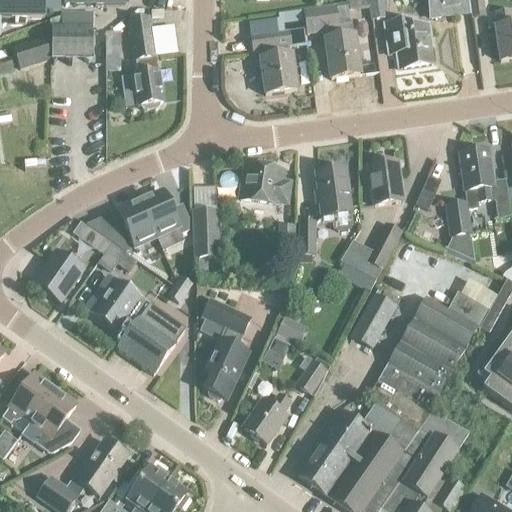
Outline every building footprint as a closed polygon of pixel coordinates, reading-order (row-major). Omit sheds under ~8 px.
[(0,0),(0,20),(14,20),(14,27),(26,27),(26,20),(43,20),(44,14),(60,15),(60,0),(0,0)] [(424,0),(427,23),(467,18),(464,0),(424,0)] [(481,0),(469,0),(472,20),(484,18),(481,0)] [(347,9),(334,11),(303,16),(306,38),(337,33),(337,29),(349,27),(347,9)] [(498,31),(495,31),(500,65),(511,63),(511,28),(511,29),(510,14),(496,16),(498,31)] [(301,15),(279,18),(279,23),(281,36),(288,35),(303,33),(301,15)] [(386,63),(397,61),(398,73),(434,68),(432,60),(439,59),(437,50),(431,51),(428,29),(416,31),(415,22),(391,25),(381,26),(386,63)] [(138,110),(140,110),(142,113),(147,114),(155,113),(159,111),(159,107),(163,106),(158,75),(155,53),(153,53),(148,23),(129,25),(133,55),(134,57),(135,56),(139,78),(134,79),(138,110)] [(279,23),(250,27),(254,57),(259,56),(260,64),(265,99),(297,95),(292,59),(289,60),(288,52),(291,51),(288,35),(281,36),(279,23)] [(337,33),(324,35),(325,43),(330,83),(359,79),(354,39),(352,27),(349,27),(337,29),(337,33)] [(51,29),(51,63),(91,63),(91,29),(51,29)] [(155,32),(157,46),(175,43),(173,29),(155,32)] [(19,72),(50,63),(43,41),(13,51),(19,72)] [(7,60),(0,61),(0,77),(11,74),(7,60)] [(0,149),(22,150),(23,126),(0,125),(0,149)] [(458,157),(464,195),(465,195),(467,206),(465,207),(466,213),(476,211),(476,206),(492,204),(490,191),(493,191),(488,153),(458,157)] [(396,166),(368,170),(373,209),(402,206),(396,166)] [(290,185),(280,183),(282,175),(245,170),(241,202),(277,207),(277,208),(286,210),(290,185)] [(322,222),(331,220),(333,231),(338,235),(347,234),(352,229),(344,173),(316,177),(322,222)] [(427,179),(416,204),(403,233),(412,237),(423,213),(428,215),(441,185),(427,179)] [(188,236),(187,223),(181,209),(170,214),(161,195),(140,205),(156,241),(177,232),(180,239),(188,236)] [(140,205),(118,215),(134,251),(156,241),(140,205)] [(496,207),(498,221),(509,220),(507,205),(496,207)] [(474,267),(470,242),(469,242),(469,238),(470,238),(466,213),(465,207),(445,209),(450,241),(452,241),(453,245),(449,254),(444,252),(444,253),(474,267)] [(216,212),(190,213),(192,262),(218,261),(216,212)] [(123,244),(111,218),(86,230),(114,248),(123,244)] [(297,225),(297,261),(314,261),(314,225),(297,225)] [(278,250),(293,250),(294,229),(279,229),(278,250)] [(340,263),(376,281),(399,236),(386,229),(368,263),(346,251),(340,263)] [(406,239),(341,357),(364,370),(354,386),(344,405),(436,455),(464,405),(440,393),(500,283),(406,239)] [(101,240),(93,251),(103,259),(111,247),(101,240)] [(136,264),(111,247),(103,259),(98,267),(110,275),(117,266),(128,275),(136,264)] [(33,289),(32,290),(58,307),(82,273),(56,255),(33,289)] [(181,282),(168,300),(178,307),(190,288),(181,282)] [(511,286),(506,283),(503,289),(511,293),(511,286)] [(96,295),(84,312),(126,341),(117,354),(153,379),(185,334),(114,284),(103,300),(96,295)] [(511,294),(511,293),(503,289),(500,294),(509,299),(511,294)] [(509,299),(500,294),(497,300),(506,305),(509,299)] [(494,305),(503,310),(506,305),(497,300),(494,305)] [(213,376),(204,394),(208,396),(208,397),(209,401),(218,405),(221,404),(222,402),(226,404),(248,357),(232,349),(237,339),(241,341),(250,322),(210,304),(202,322),(225,333),(220,344),(219,343),(205,372),(213,376)] [(491,310),(500,315),(503,310),(494,305),(491,310)] [(500,315),(491,310),(488,316),(497,321),(500,315)] [(494,326),(497,321),(488,316),(485,321),(494,326)] [(275,338),(299,349),(307,332),(284,321),(275,338)] [(485,321),(482,326),(491,331),(494,326),(485,321)] [(488,337),(491,331),(482,326),(478,334),(480,332),(488,337)] [(511,336),(482,378),(489,383),(482,392),(511,414),(511,336)] [(267,355),(283,363),(290,349),(274,341),(267,355)] [(292,390),(308,400),(325,376),(309,365),(292,390)] [(30,428),(55,395),(33,379),(9,412),(1,423),(10,429),(14,424),(15,425),(19,423),(21,421),(30,428)] [(55,395),(30,428),(39,434),(37,437),(37,441),(38,442),(34,447),(44,454),(46,452),(53,457),(71,447),(80,435),(65,424),(75,410),(55,395)] [(262,405),(243,433),(266,449),(285,421),(282,419),(290,407),(278,399),(270,411),(262,405)] [(51,511),(68,511),(84,490),(99,501),(127,461),(104,445),(89,466),(85,463),(72,482),(73,483),(66,493),(50,481),(36,501),(51,511)] [(148,511),(168,484),(165,481),(168,477),(157,470),(154,474),(150,471),(127,504),(137,511),(135,511),(148,511)] [(486,479),(480,490),(497,500),(509,479),(501,474),(495,484),(486,479)] [(168,484),(148,511),(175,511),(177,510),(179,511),(181,511),(188,502),(184,499),(186,496),(168,484)] [(430,511),(405,494),(392,511),(430,511)] [(501,511),(481,500),(474,511),(501,511)]
